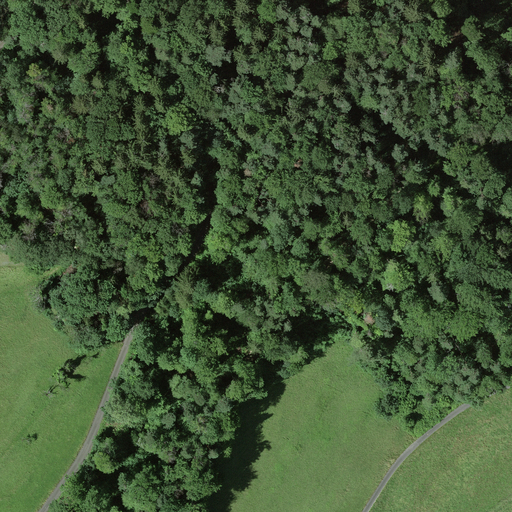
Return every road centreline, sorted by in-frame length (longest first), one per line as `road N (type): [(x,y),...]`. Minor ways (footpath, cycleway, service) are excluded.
road 1 (track): [(126,0),(204,130),(207,212),(194,249),(144,305),(83,452),(39,511)]
road 2 (track): [(276,320),(421,176),(511,120)]
road 3 (track): [(0,119),(70,243),(63,258),(15,288)]
road 4 (track): [(201,511),(239,382),(276,320)]
road 5 (track): [(364,511),(425,434),(511,385)]
road 6 (track): [(137,319),(97,337),(0,450)]
road 7 (track): [(423,0),(446,116),(421,176)]
